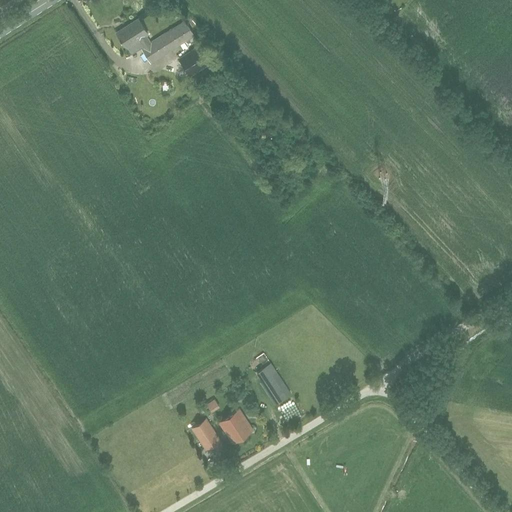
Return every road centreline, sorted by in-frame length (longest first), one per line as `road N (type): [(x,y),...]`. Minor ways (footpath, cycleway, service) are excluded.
road 1 (unclassified): [(164,511),(381,381)]
road 2 (unclassified): [(497,511),(381,381)]
road 3 (track): [(381,381),(511,305)]
